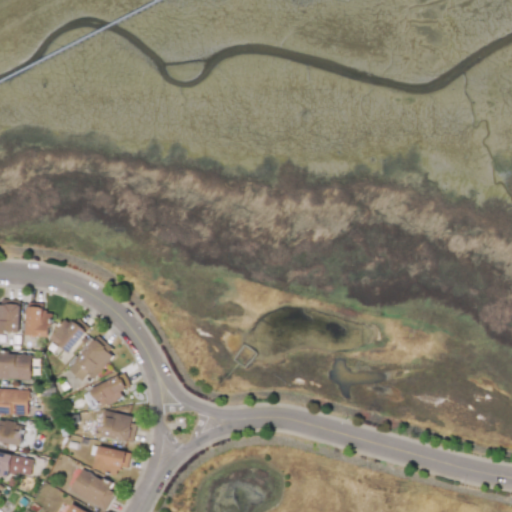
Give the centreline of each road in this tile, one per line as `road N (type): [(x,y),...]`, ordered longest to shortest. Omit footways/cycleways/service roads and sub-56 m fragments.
road 1 (residential): [(153,486),(137,511),(13,269),(78,287),(149,346)]
road 2 (residential): [(511,475),(264,416)]
road 3 (residential): [(264,416),(228,416),(180,393),(149,346)]
road 4 (residential): [(149,346),(158,426),(153,486)]
road 5 (residential): [(153,486),(180,452),(264,416)]
road 6 (residential): [(197,442),(205,408),(157,412),(180,452)]
